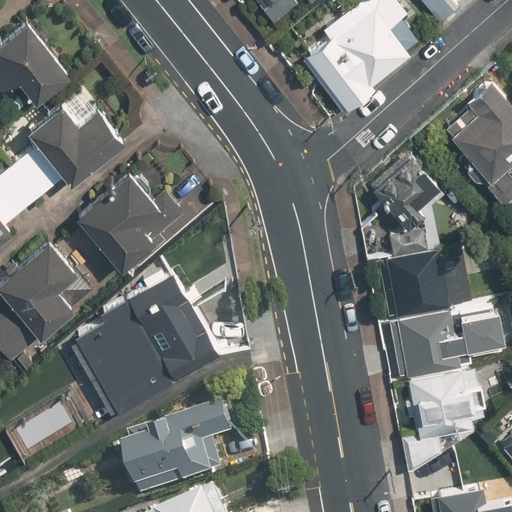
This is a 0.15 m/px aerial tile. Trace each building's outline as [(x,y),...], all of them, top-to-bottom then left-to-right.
[(293,0),(260,0),(272,16),(293,0)] [(330,29),(307,47),(348,100),(374,80),(370,75),(419,36),(401,12),(410,5),(406,0),(354,0),(325,23),(330,29)] [(427,0),(440,14),(456,0),(427,0)] [(29,15),(0,37),(0,81),(4,86),(24,69),(38,86),(67,63),(29,15)] [(511,193),(511,96),(490,71),(466,91),(473,99),(443,124),(505,199),(511,193)] [(78,116),(61,95),(30,119),(73,174),(128,132),(101,98),(78,116)] [(415,196),(436,179),(405,143),(368,175),(408,222),(425,207),(415,196)] [(160,198),(127,161),(77,206),(124,259),(183,206),(169,190),(160,198)] [(0,214),(0,231),(8,224),(0,214)] [(471,293),(458,237),(429,243),(425,224),(386,232),(390,251),(380,254),(392,310),(450,298),(458,296),(471,293)] [(0,303),(0,336),(12,352),(95,285),(50,229),(0,269),(0,279),(12,294),(0,303)] [(91,320),(74,330),(118,405),(229,340),(178,254),(84,309),(91,320)] [(460,343),(502,334),(494,296),(460,303),(458,296),(450,298),(392,310),(406,374),(464,361),(460,343)] [(464,361),(406,374),(417,427),(403,428),(408,463),(415,462),(444,442),(442,423),(484,414),(472,360),(464,361)] [(240,425),(230,394),(126,427),(145,489),(227,464),(217,433),(240,425)] [(490,437),(476,419),(450,439),(464,457),(490,437)] [(511,436),(502,445),(511,455),(511,436)] [(511,511),(511,494),(509,476),(437,487),(441,511),(511,511)] [(243,511),(240,505),(232,509),(217,478),(145,511),(243,511)]
